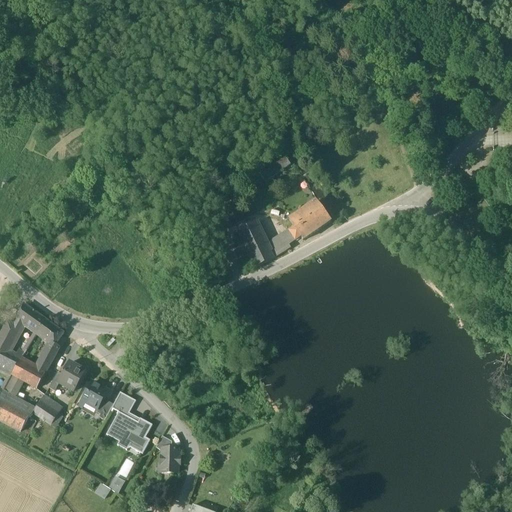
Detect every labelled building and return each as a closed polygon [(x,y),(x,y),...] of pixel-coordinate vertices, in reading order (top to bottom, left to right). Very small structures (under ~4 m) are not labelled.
[(283,156),(260,176),(265,182),(289,162),(283,156)] [(331,222),(316,202),(306,209),(320,230),(331,222)] [(320,230),(306,209),(289,221),(294,229),(301,238),(303,241),(320,230)] [(255,223),(237,232),(255,269),(273,260),(267,247),(255,223)] [(294,229),(289,233),(295,242),(301,238),(294,229)] [(289,233),(267,247),(273,260),(283,254),(291,249),(289,246),(295,242),(289,233)] [(46,322),(24,306),(17,320),(24,324),(37,334),(46,322)] [(7,322),(0,334),(0,351),(7,355),(24,324),(17,320),(14,326),(7,322)] [(63,334),(46,322),(37,334),(51,344),(55,346),(63,334)] [(51,344),(35,370),(45,375),(59,349),(55,346),(51,344)] [(7,355),(0,351),(0,369),(12,376),(19,361),(15,359),(7,355)] [(24,355),(19,352),(15,359),(19,361),(24,355)] [(35,370),(19,361),(12,376),(23,382),(37,389),(45,375),(35,370)] [(85,372),(70,364),(63,376),(58,384),(59,385),(73,393),(85,372)] [(57,373),(49,389),(54,392),(59,385),(58,384),(63,376),(57,373)] [(23,382),(12,376),(4,391),(3,393),(14,399),(23,382)] [(107,392),(92,384),(79,407),(82,409),(85,404),(97,410),(97,411),(101,403),(107,392)] [(14,399),(3,393),(2,394),(0,397),(0,422),(20,433),(33,409),(14,399)] [(136,402),(120,393),(113,406),(111,409),(118,413),(106,436),(118,443),(116,446),(126,451),(128,447),(142,455),(150,441),(146,439),(152,427),(140,420),(138,424),(127,418),(136,402)] [(45,395),(40,403),(46,407),(50,402),(52,399),(45,395)] [(62,410),(50,402),(46,407),(58,415),(62,410)] [(46,407),(40,403),(33,414),(51,426),(58,415),(46,407)] [(101,403),(97,411),(97,410),(95,413),(100,416),(101,416),(106,406),(101,403)] [(108,403),(106,406),(101,416),(100,416),(99,418),(105,421),(107,418),(111,409),(113,406),(108,403)] [(172,443),(162,437),(155,449),(161,452),(162,452),(162,449),(171,450),(172,443)] [(171,450),(162,449),(162,452),(162,458),(161,458),(161,465),(161,474),(177,474),(177,466),(179,466),(180,458),(178,458),(178,450),(171,450)] [(123,483),(114,478),(108,489),(111,491),(116,494),(123,483)] [(103,486),(99,492),(97,491),(95,494),(105,500),(111,491),(108,489),(103,486)]
